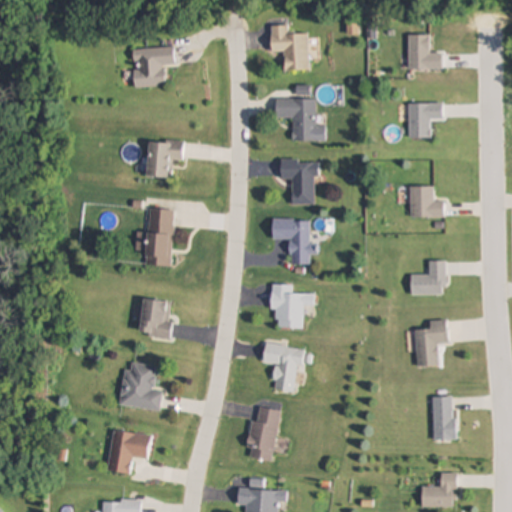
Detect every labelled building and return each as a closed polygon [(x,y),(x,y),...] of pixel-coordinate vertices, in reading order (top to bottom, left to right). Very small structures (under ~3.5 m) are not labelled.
[(311,72),(309,35),(290,36),(290,27),(273,27),(274,53),(286,53),(287,73),(311,72)] [(167,67),(176,67),(176,50),(135,51),(135,89),(167,89),(167,67)] [(327,142),(327,127),(317,127),(317,100),(278,100),(278,119),(295,119),(295,142),(327,142)] [(172,178),(172,161),(185,161),(185,143),(150,142),(150,178),(172,178)] [(293,206),(317,206),(317,161),(282,161),(282,181),(293,181),(293,206)] [(175,210),(151,209),(150,234),(140,234),(139,251),(147,251),(147,266),(173,267),(175,210)] [(291,266),(311,266),(311,220),(274,220),(274,241),(291,241),(291,266)] [(446,262),(430,262),(430,276),(412,276),(412,296),(446,296),(446,262)] [(304,329),(305,306),(315,306),(315,295),(293,295),(294,286),(273,285),(273,312),(277,312),(277,328),(304,329)] [(172,338),(173,301),(144,300),(143,336),(172,338)] [(449,344),(448,321),(431,322),(431,330),(416,331),(419,369),(439,367),(438,345),(449,344)] [(273,390),(296,394),(304,350),(268,344),(264,363),(278,365),(273,390)] [(161,411),(164,392),(154,391),(157,367),(128,363),(122,406),(161,411)] [(434,398),(435,441),(456,441),(455,398),(434,398)] [(253,421),(247,458),(274,462),(281,411),(260,408),(258,422),(253,421)] [(150,460),(153,436),(114,431),(109,472),(132,475),(134,458),(150,460)] [(457,474),(442,474),(442,488),(424,488),(424,508),(457,508),(457,474)] [(288,491),(264,490),(265,480),(252,480),(251,489),(240,488),(239,506),(249,506),(248,511),(277,511),(278,503),(288,503),(288,491)] [(141,511),(142,502),(104,501),(103,511),(141,511)]
